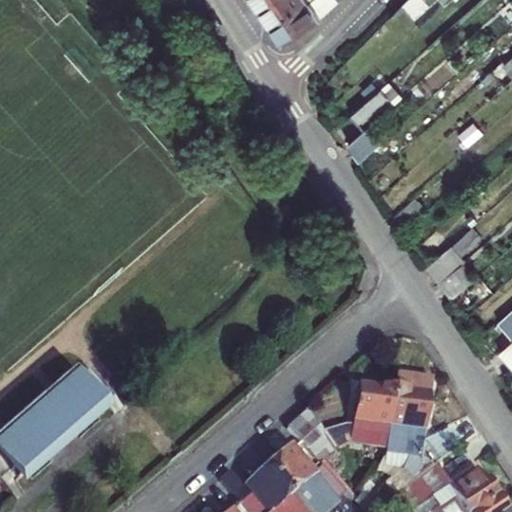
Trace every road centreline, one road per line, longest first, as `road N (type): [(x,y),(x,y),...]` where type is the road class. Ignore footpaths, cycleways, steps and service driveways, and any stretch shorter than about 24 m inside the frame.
road 1 (residential): [(147,511),(409,284)]
road 2 (residential): [(409,284),(277,89)]
road 3 (residential): [(511,438),(409,284)]
road 4 (residential): [(277,89),(366,0)]
